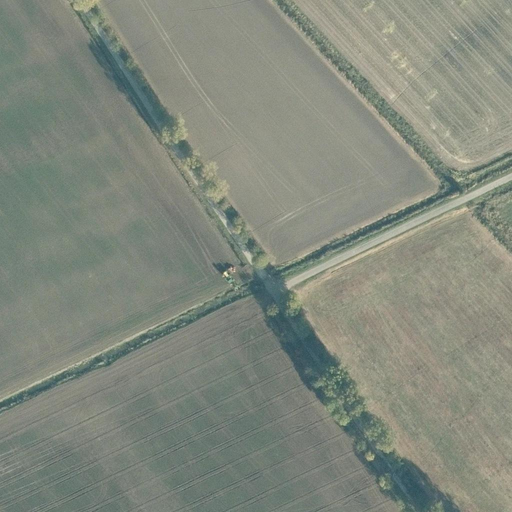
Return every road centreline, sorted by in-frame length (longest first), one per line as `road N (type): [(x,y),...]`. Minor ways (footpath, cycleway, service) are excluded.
road 1 (unclassified): [(275,290),(80,0)]
road 2 (unclassified): [(275,290),(415,511)]
road 3 (unclassified): [(511,178),(275,290)]
